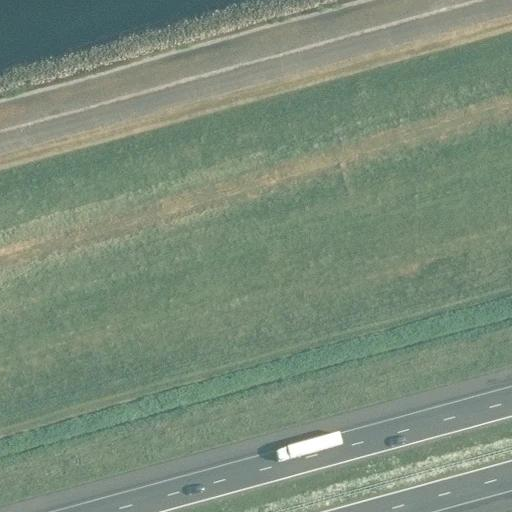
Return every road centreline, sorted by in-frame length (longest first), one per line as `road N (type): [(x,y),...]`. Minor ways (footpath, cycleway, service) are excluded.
road 1 (track): [(0,256),(511,97)]
road 2 (motorway): [(511,396),(89,511)]
road 3 (motorway): [(363,511),(511,471)]
